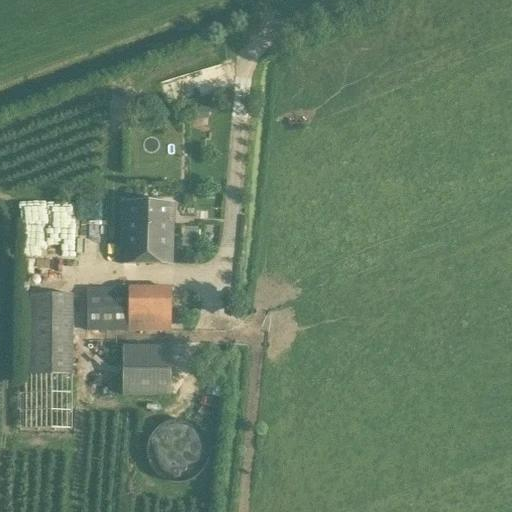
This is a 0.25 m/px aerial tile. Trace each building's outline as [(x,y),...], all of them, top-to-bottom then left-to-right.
[(165,104),(231,89),(225,66),(160,81),(165,104)] [(208,108),(190,108),(190,120),(208,120),(208,108)] [(121,204),(120,263),(172,264),(173,205),(121,204)] [(196,229),(183,228),(182,247),(196,247),(196,229)] [(88,332),(128,332),(172,332),(172,288),(88,288),(88,332)] [(74,377),(73,295),(30,295),(29,376),(74,377)] [(170,350),(122,350),(122,390),(170,390),(170,350)] [(158,423),(150,458),(187,466),(194,431),(158,423)]
